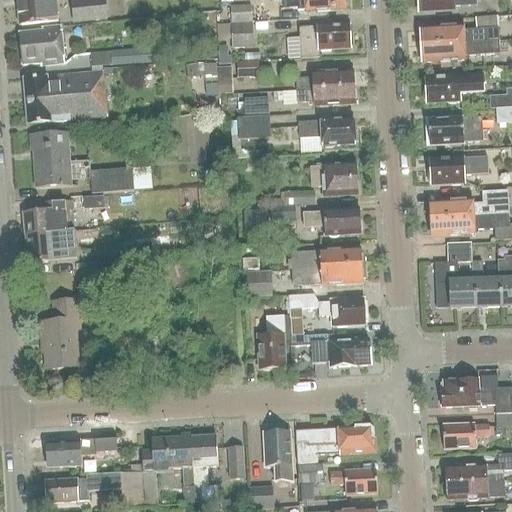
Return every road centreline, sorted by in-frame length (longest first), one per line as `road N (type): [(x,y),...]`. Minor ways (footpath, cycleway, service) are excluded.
road 1 (residential): [(5,422),(406,397)]
road 2 (residential): [(404,358),(383,0)]
